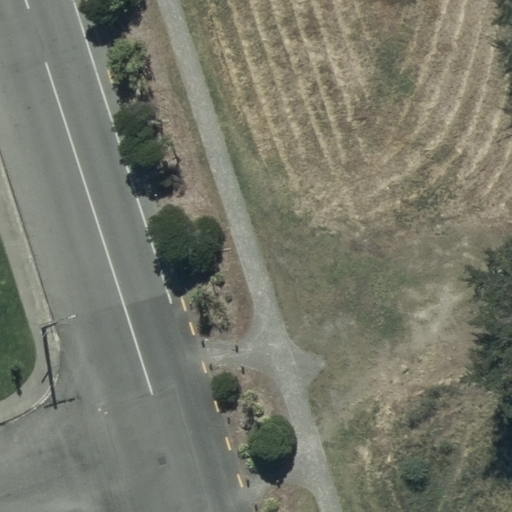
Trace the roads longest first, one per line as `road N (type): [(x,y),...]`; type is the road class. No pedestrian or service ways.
road 1 (tertiary): [(27,0),(166,432)]
road 2 (residential): [(166,432),(0,489)]
